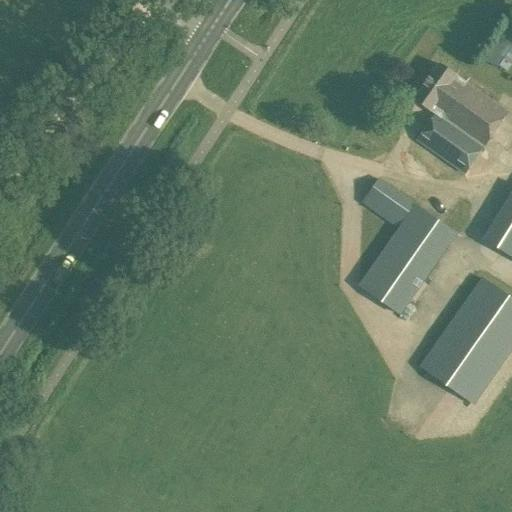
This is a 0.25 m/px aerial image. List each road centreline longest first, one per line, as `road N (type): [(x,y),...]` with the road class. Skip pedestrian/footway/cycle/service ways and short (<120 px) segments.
road 1 (primary): [(0,355),(213,27)]
road 2 (track): [(0,198),(169,1)]
